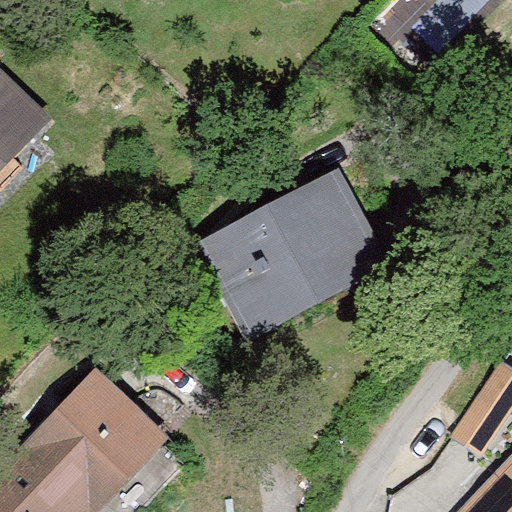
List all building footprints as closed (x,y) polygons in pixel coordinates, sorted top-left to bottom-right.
[(0,82),(0,159),(38,120),(0,82)] [(335,176),(206,246),(252,329),(381,260),(335,176)] [(511,373),(503,367),(453,443),(477,459),(511,406),(511,373)] [(94,379),(0,483),(0,511),(90,511),(158,437),(94,379)] [(511,511),(511,464),(468,511),(511,511)]
